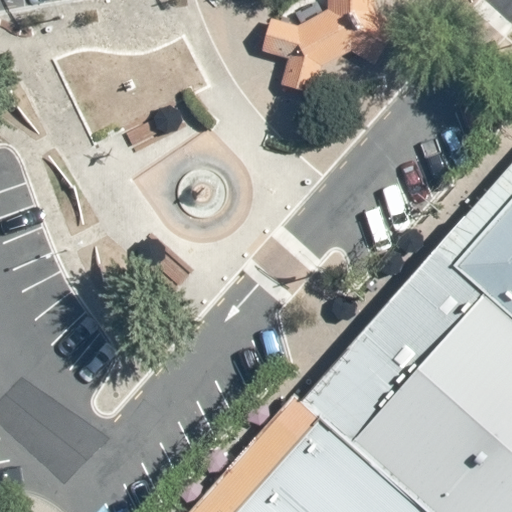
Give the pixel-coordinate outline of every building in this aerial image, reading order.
[(379,13),(378,0),(328,0),(328,15),(300,28),(272,21),(264,57),(289,62),(283,90),(319,98),(325,71),(355,55),(377,66),(397,29),(383,22),(379,13)] [(511,172),(304,406),(324,423),(458,270),(511,209),(511,172)] [(511,209),(458,270),(511,316),(511,209)] [(511,511),(511,316),(458,270),(324,423),(426,511),(511,511)] [(242,511),(324,423),(304,406),(298,401),(198,511),(242,511)] [(426,511),(324,423),(242,511),(426,511)]
